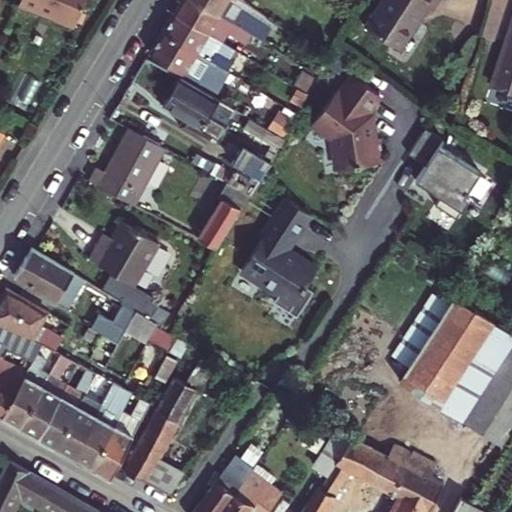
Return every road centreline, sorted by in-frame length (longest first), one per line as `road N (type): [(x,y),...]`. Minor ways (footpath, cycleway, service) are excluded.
road 1 (residential): [(145,0),(0,242)]
road 2 (residential): [(139,511),(0,431)]
